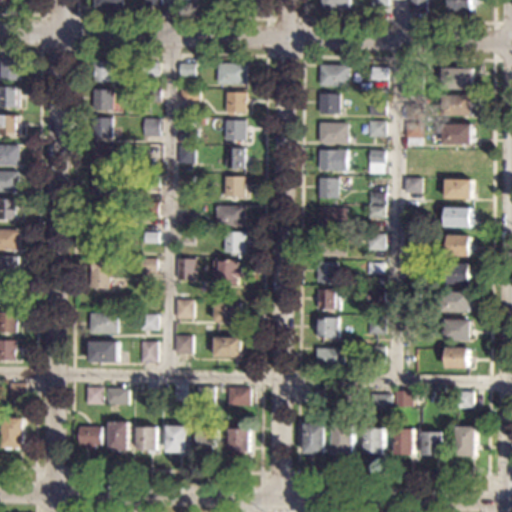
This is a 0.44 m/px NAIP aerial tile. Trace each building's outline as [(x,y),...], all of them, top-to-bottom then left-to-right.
[(123,0),(123,8),(94,8),(94,0),(123,0)] [(350,0),(350,9),(321,9),(321,0),(350,0)] [(426,0),(426,11),(409,10),(409,0),(426,0)] [(473,0),(473,11),(450,11),(450,0),(473,0)] [(19,79),(0,79),(0,61),(19,61),(19,79)] [(114,64),(121,64),(121,82),(94,81),(94,62),(114,62),(114,64)] [(159,76),(144,76),(144,74),(140,74),(141,62),(160,62),(159,76)] [(195,76),(180,76),(180,63),(195,63),(196,63),(195,76)] [(247,64),(246,84),(218,83),(218,63),(247,64)] [(350,65),(349,86),(320,86),(320,64),(350,65)] [(387,68),(387,79),(386,79),(371,79),(371,67),(387,68)] [(473,89),(443,89),(443,68),(473,68),(473,89)] [(422,92),(406,92),(406,75),(422,75),(422,92)] [(18,107),(0,107),(0,87),(18,87),(18,107)] [(160,102),(144,102),(144,88),(160,89),(160,102)] [(114,90),(113,110),(93,109),(94,89),(114,90)] [(200,100),(179,100),(180,89),(181,89),(200,89),(200,100)] [(247,113),(234,113),(234,115),(228,115),(228,112),(226,112),(226,92),(247,92),(247,113)] [(341,114),(320,114),(320,94),(341,94),(341,114)] [(472,115),(443,115),(443,95),(472,95),(472,115)] [(386,115),(370,115),(370,99),(386,100),(386,115)] [(422,120),(406,119),(406,104),(421,104),(423,104),(422,120)] [(18,135),(0,135),(0,116),(18,116),(18,135)] [(113,138),(93,138),(93,117),(111,117),(113,117),(113,138)] [(160,137),(143,136),(144,119),(160,119),(160,137)] [(246,140),(225,140),(226,120),(247,120),(246,140)] [(386,137),(368,137),(369,121),(386,121),(386,137)] [(349,144),(320,143),(320,122),(347,122),(349,123),(349,144)] [(421,144),(406,144),(406,138),(406,122),(421,122),(421,144)] [(472,144),(443,144),(444,123),(472,124),(472,144)] [(195,144),(180,144),(180,132),(191,132),(195,132),(195,144)] [(18,165),(0,165),(0,145),(18,145),(18,165)] [(122,147),(121,167),(92,167),(93,147),(122,147)] [(194,164),(178,164),(178,147),(194,147),(194,164)] [(245,168),(226,168),(226,148),(245,148),(245,168)] [(347,171),(320,170),(320,150),(348,150),(347,171)] [(384,163),(369,163),(369,150),(385,151),(384,163)] [(421,166),(406,166),(405,151),(421,151),(421,166)] [(471,171),(446,171),(446,151),(471,152),(471,171)] [(17,191),(0,191),(0,171),(17,171),(17,191)] [(113,184),(115,184),(115,192),(113,192),(112,194),(92,193),(93,173),(113,173),(113,184)] [(158,187),(143,187),(142,175),(158,175),(158,187)] [(194,189),(178,188),(178,176),(194,176),(194,189)] [(245,197),(225,196),(225,176),(243,176),(245,176),(245,197)] [(339,198),(319,198),(319,178),(340,178),(339,198)] [(421,193),(404,193),(404,178),(421,178),(421,193)] [(471,199),(445,198),(445,179),(472,180),(471,199)] [(386,203),(369,203),(369,192),(386,192),(386,203)] [(17,219),(0,219),(0,199),(16,199),(17,219)] [(112,222),(93,222),(93,201),(113,202),(112,222)] [(159,217),(143,217),(143,203),(159,203),(159,217)] [(244,226),(216,225),(217,205),(244,206),(244,226)] [(347,227),(319,227),(319,206),(348,207),(347,227)] [(385,218),(368,218),(368,206),(385,206),(385,218)] [(471,208),(470,227),(444,227),(445,207),(471,208)] [(195,228),(178,228),(178,216),(195,216),(195,228)] [(17,250),(0,249),(0,229),(17,229),(17,250)] [(112,243),(118,243),(118,251),(113,251),(113,252),(109,252),(109,250),(92,250),(92,242),(90,242),(90,234),(92,234),(92,229),(112,229),(112,243)] [(158,241),(143,241),(143,231),(158,231),(158,241)] [(244,252),(225,252),(225,232),(245,232),(244,252)] [(384,234),(384,250),(367,250),(367,234),(384,234)] [(420,252),(404,252),(404,234),(420,234),(420,252)] [(347,256),(319,255),(319,235),(345,235),(347,235),(347,256)] [(470,256),(447,255),(447,236),(470,236),(470,256)] [(16,276),(0,276),(0,256),(16,256),(16,276)] [(157,273),(140,273),(140,258),(157,258),(157,273)] [(111,259),(110,288),(91,287),(92,259),(111,259)] [(195,279),(177,279),(177,259),(193,259),(196,259),(195,279)] [(238,268),(243,268),(243,277),(238,277),(238,285),(219,285),(220,260),(238,260),(238,268)] [(338,282),(318,282),(318,262),(337,262),(338,262),(338,282)] [(384,263),(383,274),(367,273),(367,262),(384,263)] [(470,284),(447,284),(447,263),(470,263),(470,284)] [(16,304),(0,304),(0,284),(16,284),(16,304)] [(338,301),(340,301),(340,309),(318,309),(319,289),(338,289),(338,301)] [(384,302),(367,302),(367,289),(385,289),(384,302)] [(419,307),(404,307),(404,289),(419,289),(419,307)] [(470,312),(440,312),(441,291),(470,292),(470,312)] [(193,319),(176,318),(176,299),(193,300),(193,319)] [(242,322),(215,322),(215,302),(242,302),(242,322)] [(16,332),(0,332),(0,312),(15,312),(16,332)] [(118,334),(90,334),(91,312),(119,313),(118,334)] [(158,330),(140,330),(140,314),(158,314),(158,330)] [(338,329),(340,329),(340,337),(318,337),(318,317),(339,317),(338,329)] [(385,334),(367,334),(368,317),(385,317),(385,334)] [(471,340),(444,340),(445,319),(471,320),(471,340)] [(192,353),(176,353),(176,335),(191,335),(192,353)] [(242,357),(215,357),(215,337),(242,338),(242,357)] [(16,360),(0,360),(0,340),(15,340),(16,360)] [(119,362),(91,362),(91,341),(119,341),(119,362)] [(157,362),(140,362),(140,341),(157,342),(157,362)] [(384,363),(367,363),(367,346),(384,346),(384,363)] [(345,368),(317,368),(317,348),(346,348),(345,368)] [(468,368),(446,368),(446,348),(468,348),(468,368)] [(26,398),(9,398),(9,383),(26,383),(26,398)] [(103,404),(86,404),(86,387),(102,388),(103,388),(103,404)] [(214,405),(197,404),(197,387),(214,387),(214,405)] [(251,405),(227,405),(227,387),(251,387),(251,405)] [(128,389),(128,404),(107,404),(107,388),(128,389)] [(328,403),(310,403),(310,388),(312,388),(328,388),(328,403)] [(412,407),(394,406),(394,390),(413,391),(412,407)] [(472,408),(455,408),(455,391),(473,391),(472,408)] [(392,411),(370,411),(370,393),(389,393),(392,394),(392,411)] [(23,447),(3,447),(3,418),(23,418),(23,447)] [(129,450),(109,450),(110,422),(130,422),(129,450)] [(326,453),(306,453),(307,424),(327,424),(326,453)] [(354,454),(334,454),(334,424),(355,424),(354,454)] [(102,445),(95,445),(95,449),(86,449),(86,445),(79,444),(80,426),(103,426),(102,445)] [(187,452),(167,452),(167,426),(187,426),(187,452)] [(477,456),(456,456),(456,426),(477,426),(477,456)] [(158,450),(137,450),(137,427),(157,427),(158,450)] [(251,452),(246,452),(246,454),(240,454),(240,452),(231,452),(231,428),(251,428),(251,452)] [(385,454),(365,453),(366,428),(385,428),(385,454)] [(415,454),(396,454),(396,429),(415,429),(415,454)] [(218,453),(209,453),(209,455),(204,455),(204,452),(197,452),(197,430),(218,430),(218,453)] [(444,455),(424,455),(424,432),(444,432),(444,455)]
